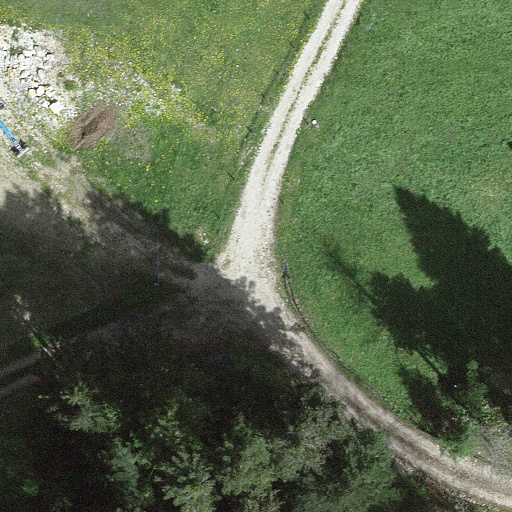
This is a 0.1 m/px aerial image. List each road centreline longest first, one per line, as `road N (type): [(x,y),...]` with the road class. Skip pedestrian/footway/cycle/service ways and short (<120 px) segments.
road 1 (track): [(511,497),(439,467),(367,417),(230,284)]
road 2 (track): [(230,284),(285,119),(343,0)]
road 3 (track): [(0,393),(230,284)]
